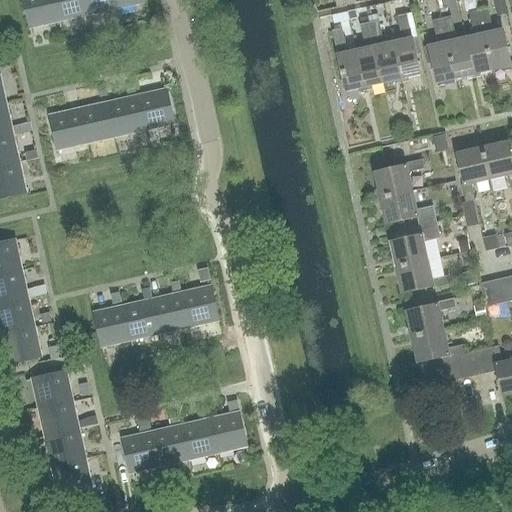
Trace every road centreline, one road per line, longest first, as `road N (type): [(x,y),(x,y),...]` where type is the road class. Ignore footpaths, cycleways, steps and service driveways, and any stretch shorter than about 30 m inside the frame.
road 1 (residential): [(289,508),(171,0)]
road 2 (residential): [(289,508),(511,448)]
